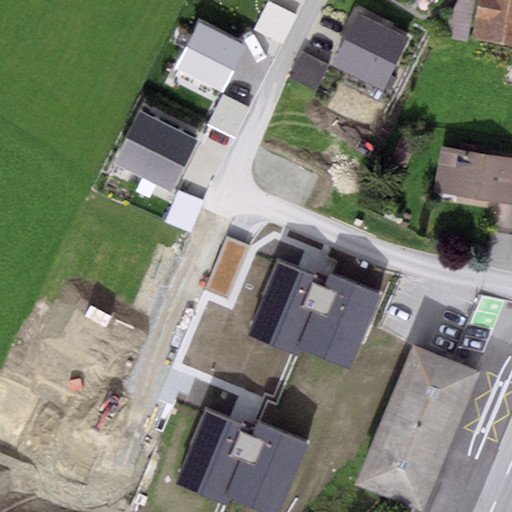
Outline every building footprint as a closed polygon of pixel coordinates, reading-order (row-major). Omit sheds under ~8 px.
[(511,0),(474,0),(468,36),(511,43),(511,0)] [(297,16),(268,1),(254,30),(282,44),(297,16)] [(408,33),(358,9),(333,63),(383,87),(408,33)] [(245,45),(200,23),(176,69),(222,92),(245,45)] [(329,64),(302,51),(289,77),(316,90),(329,64)] [(250,108),(223,94),(207,126),(235,140),(250,108)] [(172,194),(199,141),(140,111),(113,164),(172,194)] [(511,137),(449,125),(437,189),(511,203),(511,137)] [(420,143),(400,134),(388,157),(408,166),(420,143)] [(420,511),(476,374),(405,345),(349,485),(415,511),(420,511)]
